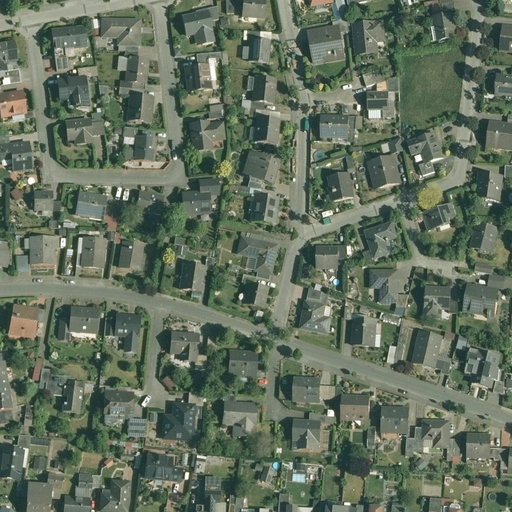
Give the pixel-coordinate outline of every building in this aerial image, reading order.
[(265,0),(243,0),(242,18),(264,19),(265,0)] [(341,0),(337,0),(335,1),(339,11),(344,9),(341,0)] [(453,3),(440,6),(442,17),(452,15),(456,15),(454,3),(453,3)] [(217,8),(207,10),(207,13),(208,13),(210,23),(218,21),(217,8)] [(207,13),(182,19),(186,36),(200,33),(202,46),(214,43),(211,31),(212,31),(210,23),(208,13),(207,13)] [(442,17),(432,19),(434,29),(437,28),(439,41),(436,41),(436,42),(456,39),(452,15),(442,17)] [(140,21),(102,20),(102,32),(108,32),(108,38),(119,38),(119,46),(125,46),(138,46),(140,46),(140,21)] [(348,21),(335,23),(336,30),(339,29),(340,34),(349,33),(348,21)] [(382,24),(374,25),(374,24),(354,26),(355,33),(356,33),(357,45),(356,45),(357,57),(377,55),(375,39),(383,39),(382,24)] [(511,28),(503,28),(500,52),(511,53),(511,28)] [(84,29),(52,33),(55,59),(65,58),(65,57),(64,49),(86,47),(84,29)] [(336,30),(309,35),(314,63),(315,63),(314,56),(329,53),(329,56),(335,55),(336,59),(338,58),(337,55),(343,54),(340,34),(339,29),(336,30)] [(260,33),(248,32),(247,41),(250,42),(250,41),(260,42),(260,33)] [(260,42),(250,41),(250,42),(249,63),(267,64),(269,42),(260,42)] [(14,44),(0,45),(0,70),(3,70),(2,64),(17,62),(14,44)] [(65,58),(55,59),(57,73),(69,71),(68,57),(65,57),(65,58)] [(137,59),(128,58),(128,59),(126,82),(132,83),(145,84),(148,60),(137,59)] [(208,66),(186,69),(189,94),(211,91),(210,80),(208,80),(206,67),(208,67),(208,66)] [(91,68),(78,70),(78,77),(92,76),(91,68)] [(19,71),(3,73),(4,81),(20,78),(19,71)] [(376,73),(363,77),(367,88),(379,84),(376,73)] [(511,78),(497,77),(496,92),(504,93),(504,96),(511,96),(511,78)] [(275,81),(248,78),(247,92),(254,92),(253,103),(263,104),(272,105),(275,81)] [(399,78),(388,82),(388,93),(400,93),(399,78)] [(85,79),(58,82),(60,101),(70,99),(70,97),(74,97),(75,109),(89,108),(85,79)] [(132,90),(120,89),(119,96),(131,97),(131,96),(133,96),(134,90),(132,90)] [(394,103),(389,103),(388,93),(368,94),(368,112),(384,111),(384,119),(395,119),(394,103)] [(3,97),(0,97),(0,107),(2,118),(25,114),(22,97),(10,99),(10,96),(3,97)] [(133,96),(131,96),(131,97),(130,106),(132,106),(131,121),(128,121),(151,124),(153,98),(133,96)] [(263,104),(253,103),(251,102),(250,110),(256,111),(263,112),(263,104)] [(263,112),(256,111),(255,119),(268,120),(269,113),(263,112)] [(221,112),(209,114),(210,121),(222,119),(221,112)] [(349,117),(321,117),(321,138),(333,138),(333,136),(348,136),(348,139),(349,131),(349,118),(349,117)] [(268,120),(258,120),(256,130),(258,130),(257,142),(255,142),(255,143),(276,146),(279,122),(268,120)] [(90,121),(66,124),(68,141),(76,140),(77,146),(92,144),(92,138),(93,138),(93,137),(91,125),(90,121)] [(103,123),(91,125),(93,137),(104,136),(103,123)] [(222,125),(208,126),(208,123),(190,125),(191,126),(193,144),(194,154),(210,152),(208,139),(223,137),(222,125)] [(511,126),(507,126),(490,124),(486,147),(511,150),(511,126)] [(138,130),(124,128),(123,138),(137,139),(137,137),(138,130)] [(443,159),(435,135),(408,144),(412,154),(418,151),(419,153),(422,152),(426,165),(443,159)] [(9,137),(0,137),(0,148),(1,148),(1,147),(10,146),(9,137)] [(156,139),(137,137),(137,139),(135,161),(154,163),(156,139)] [(401,139),(388,144),(391,155),(404,152),(401,139)] [(10,146),(1,147),(1,148),(2,159),(3,166),(13,165),(14,173),(32,171),(28,144),(10,146)] [(276,161),(251,154),(247,169),(252,170),(250,179),(272,186),(275,176),(272,175),(276,161)] [(353,157),(346,158),(349,171),(355,170),(353,157)] [(393,157),(369,163),(376,190),(400,184),(393,157)] [(502,177),(480,174),(477,200),(499,202),(502,177)] [(350,183),(348,175),(329,179),(331,187),(333,187),(334,192),(332,193),(332,195),(335,195),(336,202),(334,202),(353,199),(351,190),(353,190),(351,182),(350,183)] [(199,183),(199,195),(209,194),(209,198),(219,197),(218,182),(199,183)] [(250,189),(237,187),(236,195),(249,197),(250,189)] [(20,189),(12,193),(18,203),(26,198),(20,189)] [(52,203),(52,193),(34,194),(35,212),(53,211),(52,203)] [(107,198),(80,194),(76,215),(89,218),(90,215),(103,217),(103,220),(104,220),(107,198)] [(164,198),(139,194),(136,212),(159,217),(160,217),(161,212),(164,198)] [(182,196),(183,218),(210,216),(209,198),(209,194),(199,195),(182,196)] [(278,200),(256,196),(258,197),(256,213),(253,213),(252,223),(274,226),(278,200)] [(61,203),(52,203),(53,211),(53,216),(59,216),(61,203)] [(451,204),(444,207),(449,220),(456,218),(451,204)] [(120,207),(108,205),(106,217),(118,219),(120,207)] [(449,220),(444,207),(423,215),(429,233),(440,229),(440,227),(447,224),(446,221),(449,220)] [(168,213),(161,212),(160,217),(159,217),(158,224),(166,226),(168,213)] [(498,229),(477,224),(471,249),(486,252),(487,246),(493,247),(498,229)] [(392,225),(366,234),(372,251),(375,259),(388,254),(388,253),(384,254),(381,243),(396,238),(392,225)] [(262,243),(253,241),(252,242),(250,241),(251,235),(247,234),(246,240),(242,239),(239,255),(258,259),(255,272),(258,272),(270,275),(271,275),(277,247),(262,243)] [(264,237),(251,235),(250,241),(252,242),(253,241),(262,243),(264,237)] [(58,238),(31,239),(31,266),(54,266),(54,249),(58,249),(58,238)] [(105,241),(86,239),(84,255),(83,267),(103,269),(105,241)] [(188,241),(176,239),(175,245),(187,247),(188,241)] [(144,247),(124,244),(120,269),(139,272),(140,272),(137,271),(139,257),(142,258),(144,247)] [(346,247),(338,247),(338,250),(338,260),(346,260),(346,247)] [(338,250),(316,250),(317,269),(338,269),(338,260),(338,250)] [(372,251),(363,254),(367,266),(375,267),(372,260),(375,259),(372,251)] [(215,259),(207,258),(206,268),(205,271),(213,272),(215,259)] [(29,261),(18,261),(18,272),(29,272),(29,261)] [(206,268),(185,265),(182,290),(202,293),(205,271),(206,268)] [(493,268),(477,265),(475,273),(492,276),(493,268)] [(270,275),(258,272),(256,279),(269,281),(270,275)] [(397,273),(372,273),(372,285),(381,285),(381,303),(396,303),(397,303),(397,296),(397,273)] [(256,279),(243,276),(242,284),(248,285),(254,286),(256,279)] [(505,278),(492,276),(490,288),(503,290),(505,278)] [(511,279),(505,278),(503,290),(511,291),(511,279)] [(254,286),(248,285),(244,305),(263,310),(268,289),(254,286)] [(494,292),(469,287),(465,312),(488,315),(487,319),(490,319),(494,292)] [(322,293),(309,289),(308,299),(320,301),(322,293)] [(442,291),(433,290),(426,289),(425,308),(426,308),(425,317),(440,318),(441,309),(449,310),(450,310),(450,301),(451,291),(442,290),(442,291)] [(409,296),(397,296),(397,303),(396,303),(397,309),(406,309),(409,296)] [(458,302),(450,301),(450,310),(449,310),(449,314),(458,315),(458,302)] [(332,309),(306,304),(301,329),(327,334),(329,325),(332,309)] [(36,313),(16,309),(12,331),(23,333),(23,336),(32,337),(35,323),(36,313)] [(45,311),(37,310),(36,313),(35,323),(43,324),(45,311)] [(98,312),(71,310),(71,321),(70,331),(70,332),(96,333),(98,312)] [(140,319),(117,317),(116,321),(115,336),(126,337),(125,348),(126,348),(126,351),(129,353),(132,353),(135,352),(136,349),(137,338),(139,338),(140,319)] [(71,321),(61,320),(60,333),(70,334),(70,332),(70,331),(71,321)] [(116,321),(106,320),(104,338),(114,339),(115,336),(116,321)] [(375,323),(355,321),(353,347),(374,348),(375,323)] [(442,338),(421,333),(414,364),(442,371),(444,362),(437,360),(442,338)] [(199,336),(172,334),(170,354),(184,355),(184,362),(195,363),(196,363),(196,358),(196,356),(197,356),(199,336)] [(215,339),(208,338),(207,351),(214,351),(215,339)] [(405,347),(398,346),(395,360),(402,361),(405,347)] [(491,356),(471,351),(467,364),(476,366),(472,384),(491,388),(497,363),(490,361),(491,356)] [(11,353),(3,354),(5,361),(12,360),(11,353)] [(256,357),(239,355),(239,354),(229,353),(228,377),(228,374),(245,376),(245,378),(256,378),(257,355),(256,355),(256,357)] [(206,358),(196,358),(196,363),(195,363),(195,371),(205,371),(206,358)] [(451,364),(444,362),(442,371),(441,375),(448,376),(451,364)] [(52,372),(42,370),(40,383),(46,384),(51,385),(52,376),(52,372)] [(85,384),(67,382),(67,378),(52,376),(51,385),(46,384),(45,395),(70,398),(69,406),(63,405),(62,413),(80,415),(81,400),(83,400),(85,384)] [(171,390),(178,385),(171,376),(165,381),(171,390)] [(321,381),(295,380),(293,402),(319,403),(320,400),(320,387),(321,381)] [(505,384),(496,381),(493,393),(503,395),(505,384)] [(7,387),(0,388),(0,412),(11,411),(11,410),(7,387)] [(330,388),(320,387),(320,400),(329,401),(330,388)] [(204,394),(191,393),(189,406),(194,407),(194,405),(197,405),(198,405),(203,405),(204,394)] [(130,396),(105,394),(104,418),(129,419),(130,396)] [(236,396),(223,395),(222,405),(224,405),(224,404),(235,405),(236,396)] [(371,399),(342,398),(341,420),(369,421),(371,399)] [(235,405),(224,404),(224,405),(223,425),(232,426),(232,422),(242,423),(242,428),(240,428),(240,430),(235,429),(234,438),(253,439),(255,406),(235,405)] [(189,406),(174,405),(173,418),(165,417),(163,439),(164,439),(164,436),(175,437),(175,440),(192,441),(194,407),(189,406)] [(35,407),(26,406),(24,426),(35,428),(36,416),(34,416),(35,407)] [(409,411),(383,410),(382,432),(408,433),(409,411)] [(11,411),(0,412),(0,424),(0,426),(13,424),(11,411)] [(326,417),(310,414),(309,423),(320,423),(320,425),(325,425),(326,417)] [(146,422),(129,421),(128,435),(144,435),(146,422)] [(309,423),(295,422),(294,441),(302,442),(301,450),(316,451),(316,442),(319,443),(320,425),(320,423),(309,423)] [(449,423),(424,422),(424,440),(437,440),(437,447),(435,447),(435,448),(448,448),(449,448),(449,440),(449,423)] [(491,436),(468,436),(468,458),(480,458),(480,457),(489,457),(489,458),(490,458),(491,436)] [(415,439),(407,439),(406,452),(414,453),(415,439)] [(22,452),(4,450),(0,474),(0,478),(18,482),(22,452)] [(511,451),(502,450),(501,461),(501,463),(510,464),(511,451)] [(197,470),(204,471),(206,457),(199,456),(197,470)] [(172,459),(148,457),(146,479),(156,480),(156,476),(173,478),(174,470),(171,470),(172,459)] [(46,471),(47,458),(36,458),(35,470),(46,471)] [(415,465),(421,472),(427,466),(421,459),(415,465)] [(285,462),(284,468),(307,472),(308,465),(285,462)] [(489,468),(488,478),(499,478),(499,469),(489,468)] [(273,471),(265,469),(262,479),(270,482),(273,471)] [(181,471),(174,470),(173,478),(172,482),(180,483),(181,471)] [(293,482),(307,482),(307,474),(293,474),(293,482)] [(63,478),(48,476),(47,487),(51,488),(61,490),(63,478)] [(474,479),(474,488),(483,488),(483,480),(474,479)] [(221,481),(206,480),(205,492),(220,493),(221,481)] [(30,482),(24,482),(22,497),(28,498),(29,486),(30,486),(30,482)] [(126,511),(129,484),(112,483),(111,498),(102,497),(100,511),(101,511),(102,511),(112,511),(111,511),(126,511)] [(47,487),(43,486),(43,487),(30,486),(29,486),(28,498),(26,511),(49,511),(51,488),(47,487)] [(205,492),(204,503),(205,503),(205,502),(214,503),(219,504),(220,493),(205,492)] [(290,496),(280,495),(278,511),(288,511),(289,508),(290,496)] [(89,501),(65,499),(63,511),(88,511),(90,501),(89,501)] [(441,511),(442,500),(431,499),(429,511),(441,511)] [(344,501),(329,501),(329,511),(338,511),(343,511),(344,511),(344,501)] [(214,503),(205,502),(205,503),(204,511),(213,511),(214,503)]
